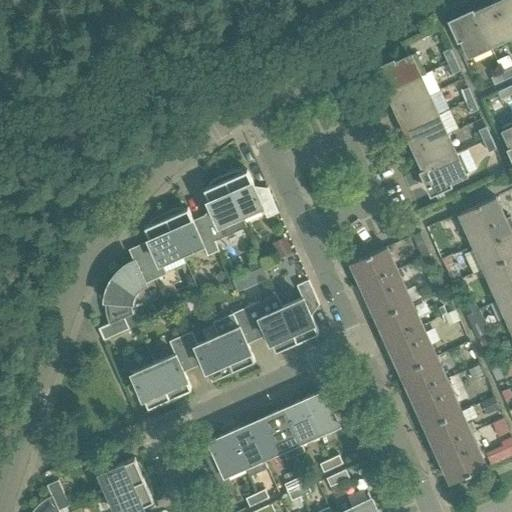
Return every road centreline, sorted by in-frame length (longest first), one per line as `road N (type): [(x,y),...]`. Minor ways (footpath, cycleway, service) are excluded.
road 1 (residential): [(0,505),(51,330),(80,270),(142,183),(248,99)]
road 2 (residential): [(190,511),(157,437),(357,343)]
road 3 (residential): [(357,343),(248,99)]
road 4 (residential): [(248,99),(405,0)]
road 5 (residential): [(431,511),(357,343)]
